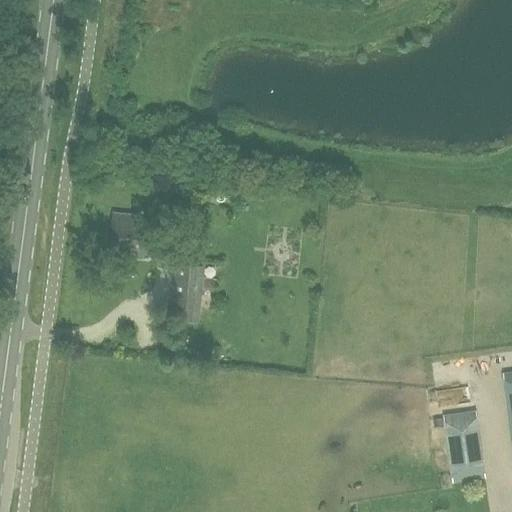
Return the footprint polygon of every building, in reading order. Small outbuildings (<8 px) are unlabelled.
[(159,256),(162,223),(141,221),(141,217),(114,214),(111,252),(125,253),(125,256),(145,258),(145,254),(159,256)] [(197,321),(201,286),(212,287),(213,278),(201,277),(202,267),(176,264),(170,319),(197,321)] [(511,443),(511,378),(503,380),(511,443)] [(476,392),(444,394),(445,415),(478,413),(476,392)] [(444,422),(452,476),(484,472),(476,418),(444,422)]
